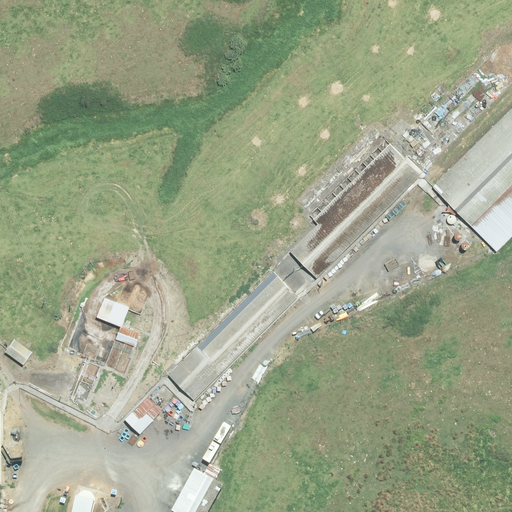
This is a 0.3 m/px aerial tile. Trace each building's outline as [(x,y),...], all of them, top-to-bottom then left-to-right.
[(495,77),(501,71),(498,67),(505,60),(496,51),(478,68),(489,78),(487,80),(484,84),(492,92),(491,94),(487,98),(492,103),(511,84),(511,72),(511,73),(501,83),(495,77)] [(486,78),(477,69),(438,107),(434,104),(428,109),(440,122),(486,78)] [(475,105),(482,113),(492,103),(487,98),(491,94),(482,85),(473,94),(479,101),(475,105)] [(452,128),(475,105),(479,101),(473,94),(445,121),(452,128)] [(511,101),(430,182),(499,251),(511,238),(511,101)] [(452,128),(449,131),(456,138),(482,113),(475,105),(452,128)] [(416,121),(419,124),(445,150),(456,138),(449,131),(442,124),(440,122),(428,109),(416,121)] [(413,130),(410,127),(401,136),(429,165),(445,150),(419,124),(413,130)] [(387,139),(287,241),(321,274),(421,172),(387,139)] [(272,272),(168,377),(194,403),(298,297),(272,272)] [(123,326),(118,340),(137,347),(143,333),(123,325),(131,306),(105,296),(97,316),(123,326)] [(350,301),(336,307),(341,320),(356,314),(350,301)] [(17,338),(7,351),(26,365),(36,353),(17,338)] [(122,353),(113,348),(105,364),(114,369),(122,353)] [(149,398),(129,419),(143,432),(163,411),(149,398)] [(178,408),(181,411),(186,406),(178,398),(162,415),(168,420),(178,408)] [(216,442),(205,459),(211,463),(214,464),(224,447),(216,442)] [(198,468),(175,509),(180,511),(214,511),(229,485),(198,468)] [(134,495),(114,486),(110,494),(130,503),(134,495)] [(96,511),(100,497),(79,493),(75,511),(96,511)]
